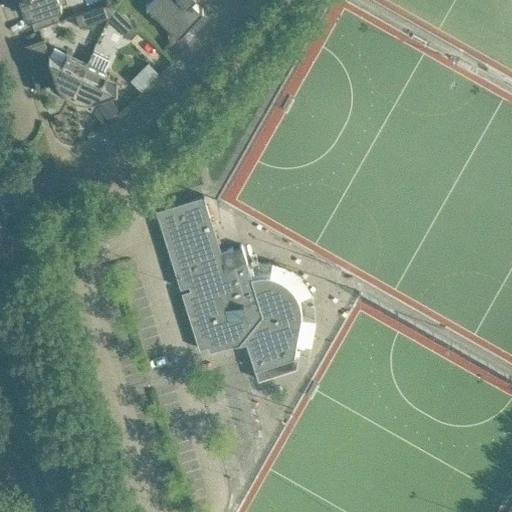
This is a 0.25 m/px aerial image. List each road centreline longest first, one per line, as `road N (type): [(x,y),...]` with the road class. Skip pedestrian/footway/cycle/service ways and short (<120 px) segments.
road 1 (residential): [(248,0),(164,96),(88,166),(0,206)]
road 2 (secondary): [(54,511),(0,330)]
